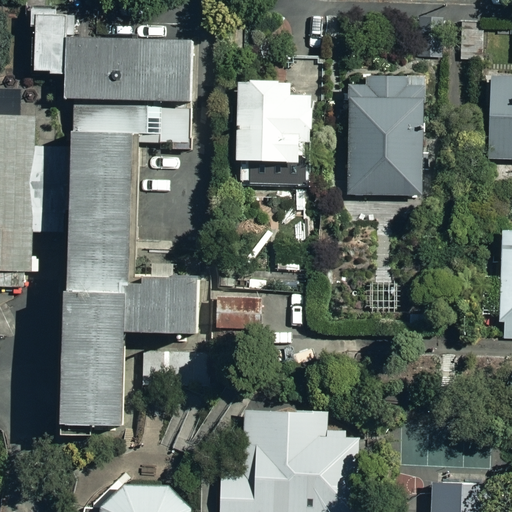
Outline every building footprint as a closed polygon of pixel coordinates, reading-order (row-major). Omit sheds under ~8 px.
[(483,21),(462,22),(463,60),(484,60),(483,21)] [(79,37),(66,423),(133,425),(136,334),(204,336),(206,278),(148,276),(153,143),(210,145),(214,42),(79,37)] [(511,73),(488,73),(488,161),(511,160),(511,73)] [(369,80),(368,91),(349,91),(346,196),(418,197),(421,81),(369,80)] [(287,86),(236,84),(233,163),(247,164),(247,186),(306,188),(309,99),(286,98),(287,86)] [(38,273),(43,121),(0,119),(0,312),(3,313),(4,288),(29,288),(29,273),(38,273)] [(511,233),(500,233),(499,324),(511,323),(511,233)] [(181,352),(143,352),(143,388),(181,388),(181,352)] [(324,411),(238,409),(236,469),(220,469),(218,511),(348,511),(351,436),(339,435),(339,427),(324,427),(324,411)] [(192,511),(192,505),(168,481),(119,480),(98,503),(97,511),(192,511)] [(468,511),(469,486),(432,485),(432,500),(431,511),(468,511)]
